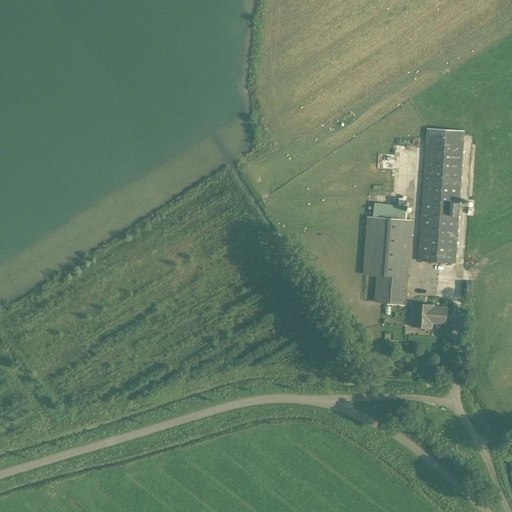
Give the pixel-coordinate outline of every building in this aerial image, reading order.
[(426,143),(425,143),(418,261),(456,263),(463,146),(464,132),(427,129),(426,143)] [(369,151),(359,152),(360,168),(370,168),(369,151)] [(371,187),(372,178),(362,178),(361,187),(371,187)] [(391,204),(374,202),(372,217),(366,217),(363,269),(366,269),(366,274),(377,275),(375,301),(406,303),(411,220),(389,218),(391,204)] [(471,300),(472,284),(462,284),(461,299),(471,300)] [(432,322),(445,323),(447,308),(433,307),(433,306),(413,304),(411,326),(423,327),(424,320),(432,321),(432,322)]
